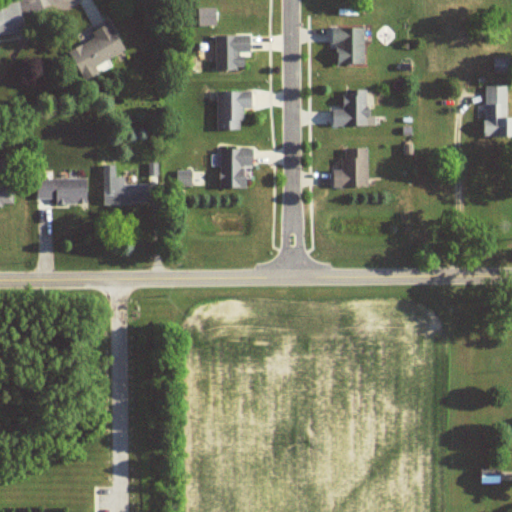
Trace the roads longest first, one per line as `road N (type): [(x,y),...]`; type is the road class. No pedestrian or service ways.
road 1 (tertiary): [(0,278),(511,273)]
road 2 (residential): [(292,220),(292,0)]
